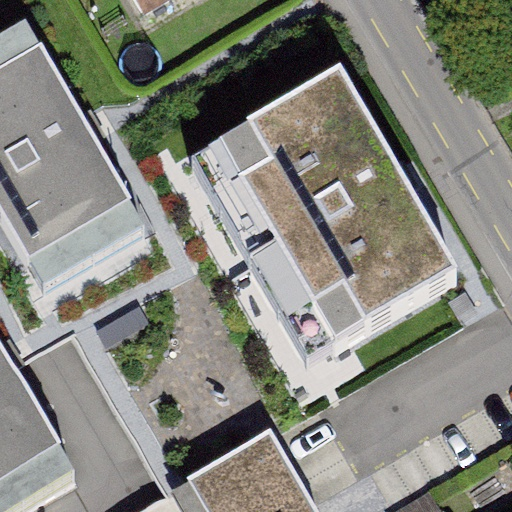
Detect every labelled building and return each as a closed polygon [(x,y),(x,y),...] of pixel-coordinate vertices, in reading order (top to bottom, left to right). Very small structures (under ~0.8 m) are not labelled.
[(131,0),(148,24),(184,0),(131,0)] [(511,0),(498,0),(511,23),(511,0)] [(26,32),(0,47),(0,221),(41,293),(143,235),(26,32)] [(343,88),(222,158),(337,363),(457,293),(343,88)] [(0,343),(0,511),(39,511),(84,486),(0,343)] [(319,511),(275,431),(175,485),(190,511),(319,511)]
